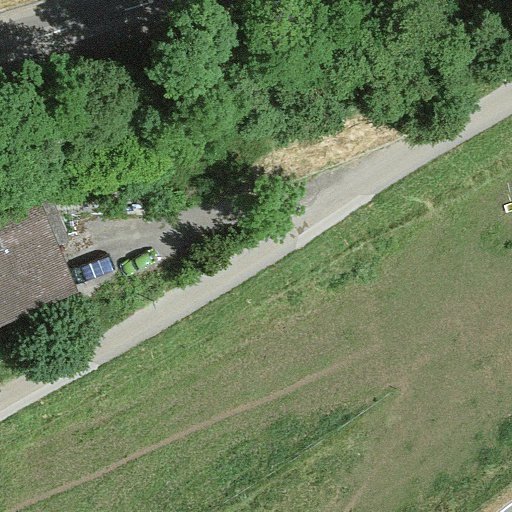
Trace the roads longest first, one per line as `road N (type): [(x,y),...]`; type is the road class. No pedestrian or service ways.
road 1 (residential): [(511,100),(0,401)]
road 2 (tertiary): [(0,50),(173,0)]
